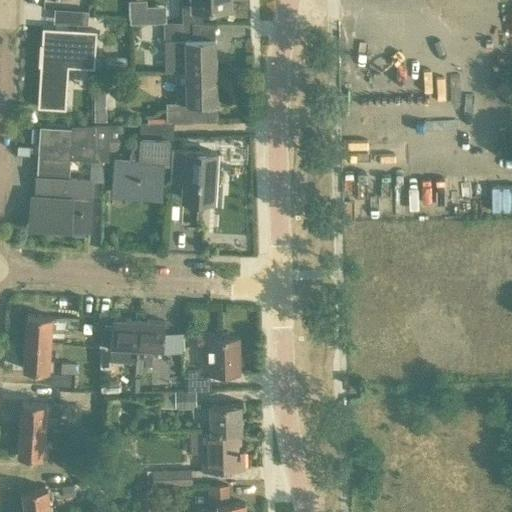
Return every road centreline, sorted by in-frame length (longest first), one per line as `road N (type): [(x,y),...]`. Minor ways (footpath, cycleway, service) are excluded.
road 1 (residential): [(279,278),(217,285),(0,268)]
road 2 (tertiary): [(279,278),(272,105),(288,0)]
road 3 (tertiary): [(304,511),(285,435),(279,278)]
road 4 (residential): [(0,138),(7,0)]
